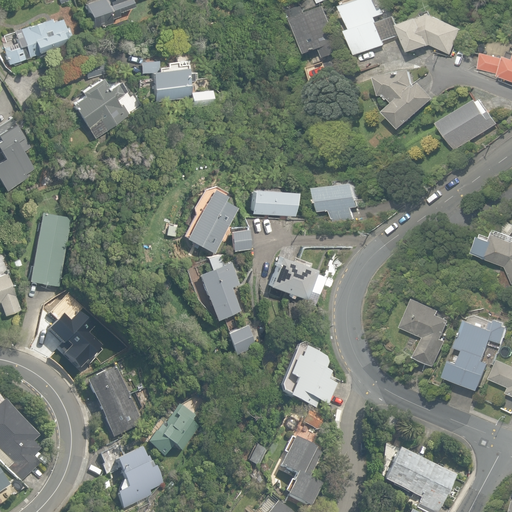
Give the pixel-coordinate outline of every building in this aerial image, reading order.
[(85,0),(83,1),(94,30),(112,24),(111,19),(119,17),(117,12),(133,7),(130,0),(85,0)] [(348,30),(357,55),(386,45),(384,40),(401,34),(394,16),(378,22),(377,18),(386,14),(380,0),(359,0),(344,6),(352,29),(348,30)] [(320,49),(324,58),(343,51),(326,6),(293,19),(306,54),(320,49)] [(431,45),(451,55),(463,29),(433,14),(401,25),(410,52),(431,45)] [(11,63),(12,66),(20,63),(19,61),(38,54),(40,59),(74,47),(67,27),(64,28),(61,21),(53,24),(51,19),(18,30),(22,40),(0,47),(0,54),(6,64),(11,63)] [(497,75),(511,80),(511,55),(509,54),(508,57),(506,56),(505,58),(482,53),(478,69),(498,74),(497,75)] [(190,100),(191,107),(210,105),(208,88),(189,91),(188,81),(197,80),(195,72),(188,73),(187,65),(178,66),(177,62),(166,63),(166,65),(159,66),(158,60),(140,62),(141,74),(150,72),(154,101),(184,98),(185,101),(190,100)] [(84,68),(87,78),(107,73),(104,63),(84,68)] [(304,71),(312,92),(332,84),(324,63),(304,71)] [(386,111),(401,128),(435,98),(421,83),(416,87),(413,83),(410,69),(377,77),(381,96),(384,95),(388,100),(390,98),(394,104),(386,111)] [(82,95),(69,103),(93,138),(129,114),(123,104),(121,105),(116,97),(126,90),(119,81),(109,88),(102,77),(80,91),(82,95)] [(439,122),(456,149),(498,124),(491,111),(489,112),(481,100),(478,101),(477,99),(439,122)] [(30,165),(21,150),(30,144),(11,115),(0,121),(0,150),(3,156),(0,157),(0,181),(5,189),(27,174),(24,170),(30,165)] [(332,210),(333,222),(354,219),(353,207),(360,206),(356,182),(318,188),(321,212),(332,210)] [(184,236),(213,253),(238,208),(223,199),(225,195),(212,187),(184,236)] [(248,212),(291,215),(293,191),(250,188),(248,212)] [(28,280),(58,286),(71,217),(41,212),(28,280)] [(316,224),(326,223),(325,215),(315,216),(316,224)] [(229,232),(231,250),(250,248),(248,230),(229,232)] [(505,266),(511,282),(511,235),(509,240),(494,234),(492,240),(481,236),(474,252),(485,257),(484,258),(505,266)] [(294,295),(307,300),(317,270),(278,256),(267,285),(270,286),(267,293),(280,298),(282,290),(290,293),(289,296),(293,298),(294,295)] [(12,261),(14,267),(21,265),(19,258),(12,261)] [(198,273),(214,318),(239,310),(230,287),(238,284),(230,261),(198,273)] [(0,303),(4,315),(20,309),(6,273),(0,275),(0,303)] [(415,356),(434,365),(446,340),(442,338),(450,320),(437,314),(439,311),(414,298),(400,327),(424,338),(415,356)] [(59,345),(80,373),(104,356),(86,331),(90,328),(83,319),(86,317),(86,315),(78,304),(74,307),(73,305),(44,327),(58,346),(59,345)] [(444,377),(480,390),(490,363),(482,360),(490,340),(501,344),(508,326),(505,326),(506,323),(496,319),(495,321),(492,320),(489,329),(465,320),(444,377)] [(225,331),(233,355),(255,348),(247,324),(225,331)] [(317,400),(326,405),(335,384),(329,382),(330,379),(326,377),(329,371),(324,369),(327,363),(324,357),(301,346),(296,358),(293,357),(284,376),(292,380),(285,397),(312,409),(317,400)] [(511,365),(498,359),(490,378),(509,387),(507,393),(511,394),(511,365)] [(84,381),(112,438),(141,424),(114,367),(84,381)] [(0,460),(20,481),(39,463),(32,456),(39,449),(32,441),(38,436),(3,399),(2,400),(0,398),(0,460)] [(144,443),(163,456),(172,444),(181,451),(188,440),(191,442),(193,438),(191,437),(197,427),(190,423),(194,418),(175,404),(161,423),(165,426),(163,429),(157,425),(144,443)] [(308,409),(302,422),(318,430),(324,417),(308,409)] [(373,423),(392,431),(398,417),(379,409),(373,423)] [(284,494),(307,506),(319,483),(301,474),(314,447),(292,437),(291,438),(289,437),(282,451),(284,452),(277,466),(294,474),(290,480),(289,480),(283,491),(286,492),(284,494)] [(114,492),(122,509),(149,495),(148,492),(162,484),(153,467),(151,468),(139,445),(114,458),(113,447),(99,452),(103,462),(101,463),(107,477),(115,469),(121,473),(118,475),(121,480),(118,482),(114,489),(116,492),(114,492)] [(414,508),(422,511),(437,511),(454,475),(396,449),(381,480),(419,497),(414,508)] [(0,490),(8,485),(0,472),(0,490)] [(164,488),(169,493),(176,485),(171,481),(164,488)] [(290,511),(276,501),(266,511),(290,511)]
